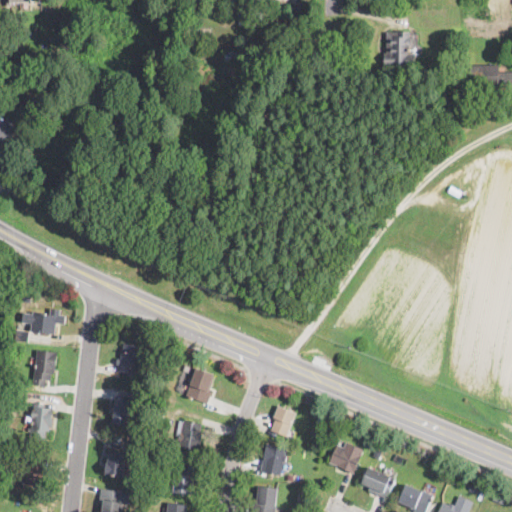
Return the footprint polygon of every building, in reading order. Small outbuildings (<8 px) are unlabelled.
[(409,31),(409,34),(409,37),(411,37),(411,46),(408,46),(408,54),(416,54),(415,67),(409,67),(409,68),(400,68),(400,67),(391,66),(391,64),(384,64),(384,55),(387,55),(387,32),(398,32),(398,31),(409,31)] [(498,66),(498,72),(511,71),(511,87),(471,89),(470,65),(498,64),(498,66)] [(20,89),(9,91),(7,82),(18,80),(20,89)] [(40,101),(32,115),(21,109),(29,95),(40,101)] [(12,133),(6,144),(0,141),(0,116),(16,125),(12,133)] [(32,294),(30,303),(23,302),(24,293),(32,294)] [(61,309),(60,314),(66,315),(65,324),(57,322),(55,334),(31,330),(34,312),(50,314),(51,308),(61,309)] [(29,330),(28,340),(15,338),(16,328),(29,330)] [(141,345),(140,353),(142,354),(141,360),(139,360),(138,373),(119,371),(120,364),(117,364),(117,363),(118,358),(121,359),(122,351),(123,351),(124,343),(141,345)] [(56,367),(56,369),(55,368),(55,373),(52,373),(51,380),(47,379),(46,385),(33,384),(38,349),(58,351),(56,367)] [(213,392),(208,403),(185,393),(197,364),(214,371),(209,384),(212,385),(210,390),(213,392)] [(22,399),(12,398),(13,390),(23,391),(22,399)] [(129,400),(128,406),(131,407),(130,416),(127,416),(126,424),(113,422),(115,412),(112,412),(113,408),(113,404),(115,405),(116,398),(129,400)] [(166,403),(164,411),(158,410),(160,401),(166,403)] [(50,427),(49,431),(46,430),(45,440),(30,438),(34,402),(45,404),(45,408),(52,409),(50,427)] [(288,434),(287,436),(272,430),(277,418),(274,417),(279,405),(297,412),(288,434)] [(325,419),(323,425),(316,423),(318,417),(325,419)] [(202,433),(199,450),(179,446),(180,440),(178,439),(179,433),(182,433),(184,420),(202,423),(200,433),(202,433)] [(346,441),(364,449),(354,474),(353,473),(346,470),(346,469),(329,462),(337,444),(344,447),(346,441)] [(285,461),(285,462),(284,462),(280,476),(260,471),(267,443),(286,448),(285,455),(287,455),(285,461)] [(126,453),(123,476),(106,474),(107,463),(108,463),(108,456),(115,457),(116,452),(126,453)] [(42,478),(41,490),(23,488),(26,457),(42,459),(40,473),(42,473),(42,478)] [(199,466),(198,475),(198,477),(193,477),(191,494),(173,492),(174,481),(175,474),(181,475),(182,463),(199,464),(199,466)] [(395,479),(388,496),(373,488),(374,484),(366,480),(371,467),(395,479)] [(446,472),(444,477),(438,474),(440,469),(446,472)] [(482,486),(479,494),(469,490),(472,482),(482,486)] [(432,501),(427,511),(414,511),(415,510),(411,509),(411,507),(399,502),(407,483),(434,495),(432,501)] [(275,506),(274,511),(252,511),(253,511),(255,486),(277,488),(275,506)] [(121,511),(120,511),(101,511),(104,500),(100,500),(102,488),(124,491),(121,511)] [(504,497),(502,502),(495,500),(497,494),(504,497)] [(438,511),(443,501),(450,504),(451,503),(458,506),(457,507),(469,511),(438,511)] [(185,511),(167,511),(168,502),(186,505),(185,511)]
